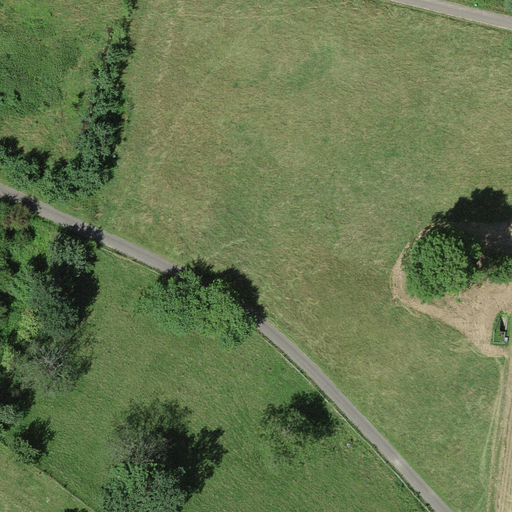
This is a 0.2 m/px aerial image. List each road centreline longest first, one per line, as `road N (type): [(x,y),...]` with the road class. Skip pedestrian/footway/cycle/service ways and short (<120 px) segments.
road 1 (track): [(446,511),(243,310),(0,190)]
road 2 (track): [(492,511),(511,321)]
